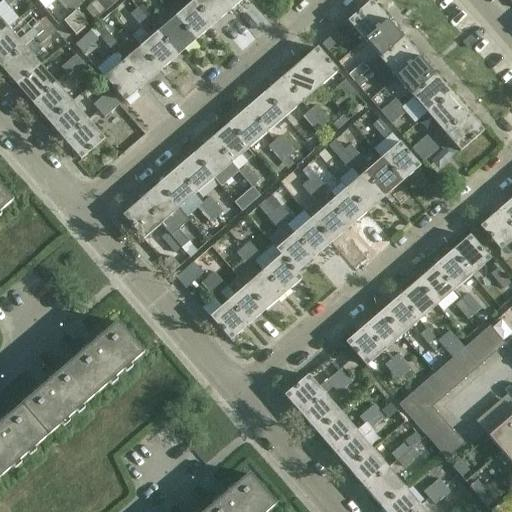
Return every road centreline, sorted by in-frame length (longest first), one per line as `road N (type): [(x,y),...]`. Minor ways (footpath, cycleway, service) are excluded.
road 1 (residential): [(237,394),(511,159)]
road 2 (residential): [(78,211),(322,0)]
road 3 (residential): [(237,394),(78,211)]
road 4 (residential): [(340,511),(237,394)]
road 5 (residential): [(78,211),(0,119)]
